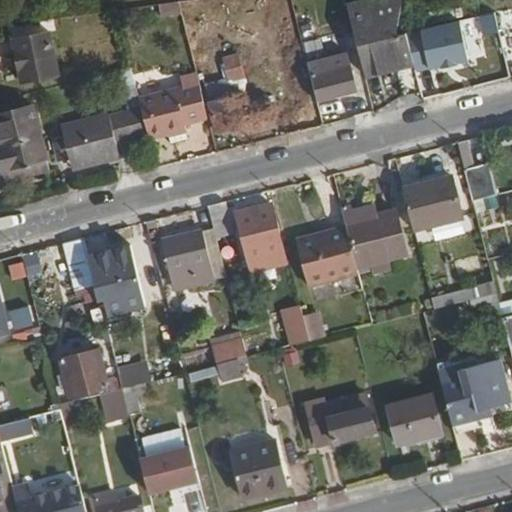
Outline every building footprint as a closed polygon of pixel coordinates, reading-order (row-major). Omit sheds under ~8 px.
[(353,21),(363,68),(412,56),(406,32),(396,34),(402,2),(351,14),(353,21)] [(307,63),(316,102),(355,92),(353,83),(366,80),(363,68),(353,21),(333,26),(338,55),(307,63)] [(443,24),(424,28),(429,53),(448,49),(443,24)] [(15,37),(23,79),(60,71),(51,29),(15,37)] [(406,32),(412,56),(427,53),(421,29),(406,32)] [(225,56),(232,83),(246,78),(240,52),(225,56)] [(395,65),(403,95),(420,91),(413,60),(395,65)] [(61,128),(64,138),(55,141),(59,158),(69,156),(72,170),(119,157),(116,143),(149,136),(140,100),(131,64),(119,67),(129,110),(61,128)] [(140,100),(149,136),(150,139),(168,135),(187,130),(186,124),(209,118),(201,84),(140,100)] [(209,102),(216,131),(273,116),(267,93),(254,97),(255,102),(249,103),(247,92),(209,102)] [(0,135),(2,143),(0,143),(0,155),(3,169),(47,159),(33,103),(0,111),(0,135)] [(187,130),(168,135),(171,144),(189,140),(187,130)] [(457,141),(464,168),(469,167),(462,140),(457,141)] [(47,159),(3,169),(6,179),(50,168),(47,159)] [(464,168),(472,201),(496,195),(488,162),(469,167),(464,168)] [(403,186),(413,227),(461,215),(450,174),(403,186)] [(209,205),(214,227),(217,236),(234,232),(226,201),(209,205)] [(239,212),(248,249),(251,260),(288,251),(285,240),(276,203),(239,212)] [(347,226),(357,265),(407,253),(395,210),(346,222),(347,226)] [(308,283),(358,270),(347,226),(328,231),(329,235),(298,243),(308,283)] [(201,230),(212,273),(226,270),(217,236),(214,227),(201,230)] [(164,240),(175,283),(212,273),(201,230),(164,240)] [(329,235),(328,231),(297,238),(298,243),(329,235)] [(67,248),(77,287),(95,282),(89,257),(85,243),(67,248)] [(111,249),(113,260),(132,255),(129,245),(111,249)] [(101,283),(107,308),(143,299),(132,255),(113,260),(111,249),(93,253),(93,256),(89,257),(95,282),(96,284),(101,283)] [(21,254),(25,276),(40,273),(36,252),(21,254)] [(432,298),(434,307),(473,297),(470,288),(432,298)] [(13,331),(32,325),(26,306),(7,311),(13,331)] [(292,313),(299,343),(313,339),(305,309),(292,313)] [(511,316),(502,319),(511,355),(511,316)] [(55,360),(61,385),(68,383),(71,396),(109,385),(100,348),(55,360)] [(216,364),(220,380),(241,374),(237,359),(216,364)] [(463,374),(443,379),(455,425),(482,418),(479,406),(491,403),(492,408),(511,402),(511,399),(502,359),(462,369),(463,374)] [(119,373),(123,388),(137,384),(150,381),(146,366),(119,373)] [(213,366),(187,372),(189,381),(215,376),(213,366)] [(123,388),(130,413),(144,409),(137,384),(123,388)] [(103,394),(109,419),(130,413),(123,388),(103,394)] [(303,403),(314,444),(372,429),(362,393),(322,402),(321,398),(303,403)] [(387,407),(397,445),(440,434),(430,396),(387,407)] [(28,418),(0,424),(0,440),(32,432),(28,418)] [(231,453),(242,496),(286,485),(275,442),(231,453)] [(141,458),(150,492),(200,479),(192,445),(141,458)] [(88,511),(81,484),(31,497),(27,483),(12,487),(18,511),(88,511)] [(96,498),(99,511),(142,511),(140,496),(118,501),(116,493),(96,498)]
